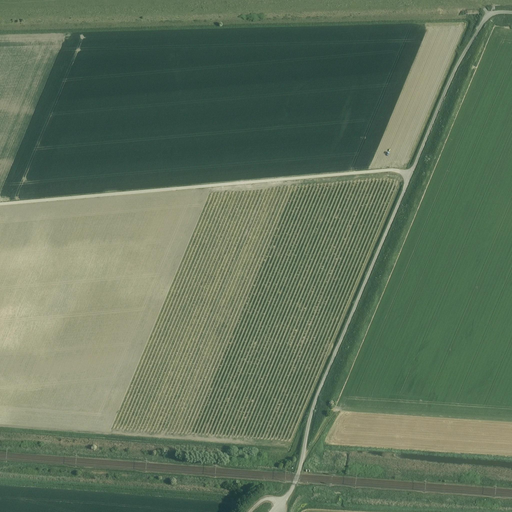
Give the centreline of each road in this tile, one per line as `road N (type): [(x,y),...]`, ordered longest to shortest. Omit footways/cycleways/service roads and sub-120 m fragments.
road 1 (unclassified): [(0,203),(389,169),(410,175)]
road 2 (unclassified): [(272,511),(291,489),(311,410),(410,175)]
road 3 (unclassified): [(410,175),(481,23),(493,12),(511,12)]
